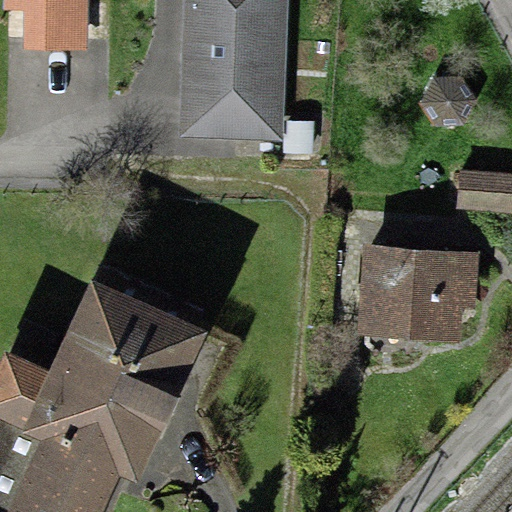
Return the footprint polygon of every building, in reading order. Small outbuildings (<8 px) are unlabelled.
[(81,37),(81,0),(36,0),(36,36),(81,37)] [(283,140),(285,0),(202,0),(200,138),(283,140)] [(511,216),(511,183),(461,184),(462,217),(511,216)] [(479,271),(367,264),(362,349),(474,356),(479,271)] [(59,390),(39,440),(55,446),(128,476),(148,484),(204,348),(95,303),(59,390)] [(0,423),(39,440),(59,390),(10,370),(0,395),(0,423)] [(0,511),(28,511),(55,446),(39,440),(0,423),(0,511)] [(112,511),(128,476),(55,446),(28,511),(112,511)]
